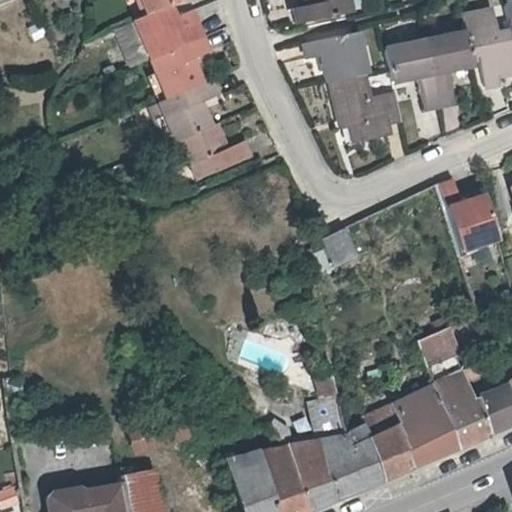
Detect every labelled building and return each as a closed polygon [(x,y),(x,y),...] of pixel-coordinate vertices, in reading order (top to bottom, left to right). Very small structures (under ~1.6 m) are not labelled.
[(150,13),(168,5),(170,4),(180,0),(139,0),(146,14),(150,13)] [(308,0),(309,5),(295,9),(297,24),(351,16),(347,0),(308,0)] [(160,52),(199,36),(193,20),(177,26),(168,5),(150,13),(146,14),(133,20),(148,57),(160,52)] [(466,35),(471,58),(477,56),(486,89),(500,85),(499,78),(511,75),(511,40),(511,34),(499,37),(493,13),(462,20),(466,35)] [(471,58),(466,35),(426,45),(440,108),(455,104),(447,68),(454,66),(455,71),(473,67),(471,58)] [(165,96),(198,83),(188,58),(205,51),(199,36),(160,52),(148,57),(164,97),(165,96)] [(331,85),(364,77),(366,76),(357,36),(303,48),(306,62),(320,59),(326,86),(331,85)] [(426,45),(385,55),(389,71),(392,83),(410,80),(409,75),(416,73),(425,112),(440,108),(426,45)] [(396,104),(394,95),(369,100),(364,77),(331,85),(340,122),(348,121),(353,145),(388,138),(386,128),(400,124),(398,114),(396,104)] [(164,97),(145,105),(161,147),(179,140),(178,138),(206,127),(205,125),(208,124),(198,98),(212,92),(207,79),(198,83),(165,96),(164,97)] [(501,87),(487,89),(490,110),(504,108),(501,87)] [(206,127),(178,138),(179,140),(184,154),(193,178),(246,157),(239,141),(223,147),(214,121),(208,124),(205,125),(206,127)] [(170,160),(184,154),(179,140),(165,146),(170,160)] [(449,181),(433,186),(441,209),(457,203),(449,181)] [(457,203),(441,209),(458,260),(497,245),(481,194),(457,203)] [(316,239),(320,246),(328,266),(352,257),(340,228),(318,239),(316,239)] [(454,374),(446,356),(455,352),(446,329),(419,343),(426,366),(428,373),(431,384),(454,374)] [(502,381),(511,375),(511,361),(497,368),(499,373),(502,381)] [(453,447),(484,433),(511,421),(511,407),(502,381),(499,373),(487,378),(492,391),(482,395),(481,393),(476,395),(476,397),(474,399),(469,400),(464,389),(464,387),(463,385),(471,381),(482,375),(477,364),(454,374),(431,384),(450,449),(453,447)] [(511,375),(502,381),(511,407),(511,375)] [(305,507),(405,467),(450,449),(431,384),(368,412),(378,430),(369,435),(367,435),(347,443),(344,430),(340,413),(314,420),(311,422),(315,442),(285,446),(305,507)] [(185,423),(176,398),(119,417),(127,442),(185,423)] [(378,430),(368,412),(359,416),(369,435),(378,430)] [(347,443),(367,435),(361,424),(344,430),(347,443)] [(261,429),(225,440),(203,446),(209,468),(226,462),(240,511),(273,511),(256,453),(260,451),(266,449),(261,429)] [(293,511),(305,507),(285,446),(266,449),(260,451),(256,453),(273,511),(293,511)] [(240,511),(226,462),(209,468),(220,502),(223,511),(240,511)] [(12,485),(0,488),(0,511),(21,511),(22,511),(12,485)] [(125,511),(125,508),(121,485),(80,492),(78,489),(48,495),(45,501),(46,511),(125,511)] [(223,511),(220,502),(195,511),(223,511)]
